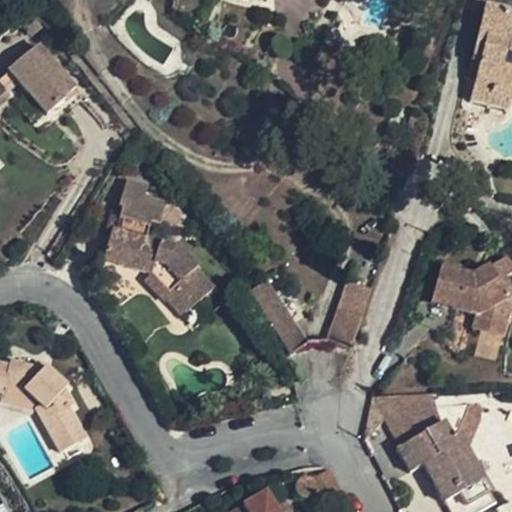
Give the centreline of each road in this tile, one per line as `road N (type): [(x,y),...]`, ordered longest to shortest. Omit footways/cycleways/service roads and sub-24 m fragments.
road 1 (residential): [(0,290),(24,285),(71,301),(149,441),(208,446),(296,432),(341,442)]
road 2 (residential): [(341,442),(422,179)]
